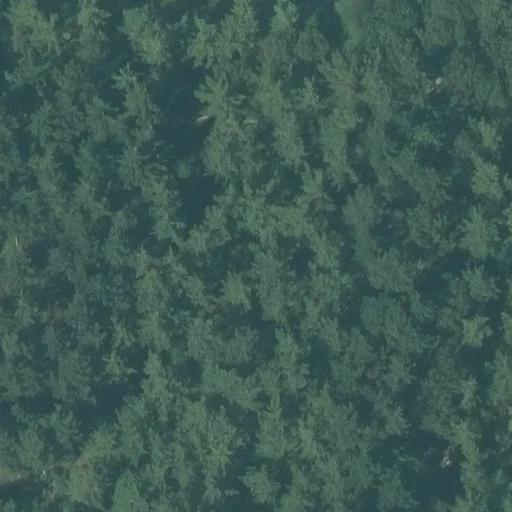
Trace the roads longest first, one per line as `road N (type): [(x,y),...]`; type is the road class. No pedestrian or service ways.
road 1 (track): [(511,74),(449,85),(456,286),(446,511)]
road 2 (track): [(0,106),(41,117),(220,128),(449,85)]
